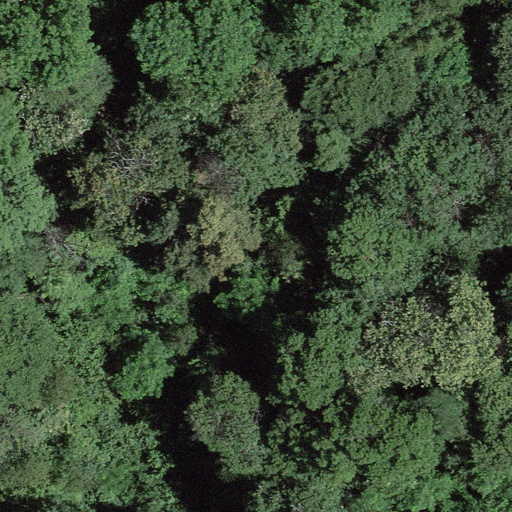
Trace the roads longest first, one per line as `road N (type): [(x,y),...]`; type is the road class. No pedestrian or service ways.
road 1 (track): [(511,151),(263,141),(0,77)]
road 2 (track): [(311,143),(511,68)]
